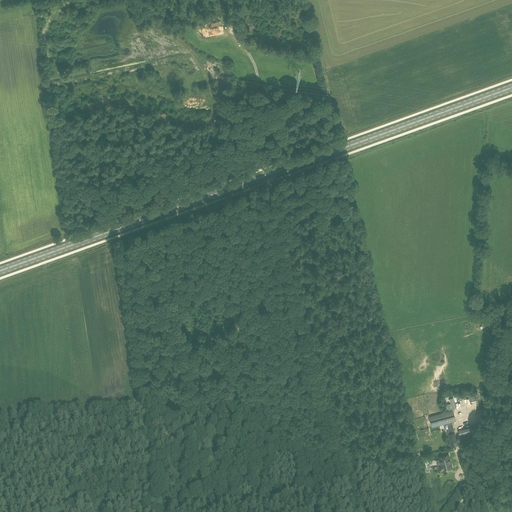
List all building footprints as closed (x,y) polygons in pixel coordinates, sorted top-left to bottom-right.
[(220,24),(218,17),(210,20),(212,27),(220,24)] [(456,421),(453,410),(429,417),(432,427),(456,421)] [(445,424),(444,425),(445,432),(447,432),(448,434),(454,433),(455,433),(454,431),(452,423),(448,424),(445,424)] [(480,432),(478,426),(459,431),(461,438),(480,432)] [(454,433),(448,434),(451,446),(458,444),(454,433)] [(439,457),(441,465),(439,466),(440,471),(452,468),(448,455),(439,457)]
